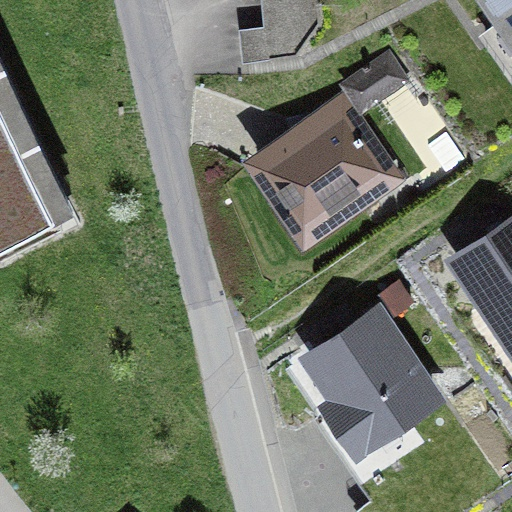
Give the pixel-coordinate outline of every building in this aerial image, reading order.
[(252,0),(254,49),(316,48),(315,0),(252,0)] [(511,0),(478,0),(511,51),(511,0)] [(400,191),(347,108),(249,171),(303,254),(400,191)] [(0,250),(43,226),(0,137),(0,250)] [(511,229),(453,265),(511,363),(511,229)] [(446,415),(387,318),(309,365),(334,406),(317,416),(351,472),(446,415)]
